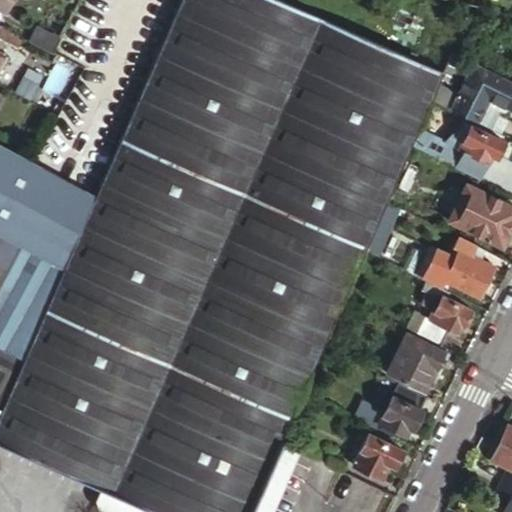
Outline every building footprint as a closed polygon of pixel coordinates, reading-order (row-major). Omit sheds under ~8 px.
[(0,0),(0,10),(5,13),(11,0),(0,0)] [(461,58),(486,10),(471,6),(468,12),(398,0),(179,0),(104,169),(4,397),(124,452),(105,494),(142,511),(250,511),(273,463),(270,461),(279,441),(290,416),(300,392),(363,250),(385,201),(409,145),(417,127),(430,99),(450,54),(461,58)] [(51,53),(59,37),(36,25),(27,40),(51,53)] [(16,45),(21,36),(8,29),(3,38),(16,45)] [(445,87),(461,58),(450,54),(430,99),(478,123),(488,100),(508,111),(511,112),(511,83),(471,63),(456,93),(445,87)] [(488,100),(478,123),(497,133),(508,111),(488,100)] [(453,146),(417,127),(409,145),(479,180),(490,157),(496,159),(504,142),(465,123),(453,146)] [(0,348),(18,358),(91,196),(0,148),(0,348)] [(418,168),(409,164),(398,188),(406,192),(418,168)] [(511,226),(511,208),(464,184),(446,221),(501,248),(511,226)] [(406,192),(398,188),(390,204),(397,207),(399,208),(406,192)] [(390,204),(385,201),(363,250),(375,256),(397,207),(390,204)] [(469,256),(475,245),(458,237),(453,248),(458,251),(443,281),(476,298),(491,267),(477,260),(469,256)] [(477,260),(482,249),(475,245),(469,256),(477,260)] [(435,299),(429,309),(425,317),(423,316),(413,334),(442,348),(450,330),(457,333),(460,326),(464,327),(471,311),(447,298),(449,294),(425,282),(419,291),(423,294),(435,299)] [(435,299),(423,294),(418,304),(429,309),(435,299)] [(389,344),(398,348),(404,335),(403,334),(396,331),(389,344)] [(404,333),(403,334),(404,335),(398,348),(385,374),(424,393),(443,352),(404,333)] [(0,348),(0,399),(18,358),(0,348)] [(424,398),(395,384),(382,411),(370,405),(362,423),(370,427),(374,429),(377,423),(405,437),(409,430),(412,431),(422,411),(419,410),(424,398)] [(308,396),(300,392),(290,416),(297,419),(308,396)] [(0,445),(98,491),(105,494),(124,452),(4,397),(0,406),(0,445)] [(507,469),(511,470),(511,428),(507,426),(491,461),(507,469)] [(403,444),(374,429),(370,427),(367,433),(400,450),(403,444)] [(400,450),(367,433),(353,461),(351,460),(349,463),(352,464),(351,466),(381,481),(388,466),(394,469),(402,451),(400,450)] [(250,511),(142,511),(105,494),(98,491),(90,508),(97,511),(272,511),(299,455),(281,447),(273,463),(250,511)] [(511,511),(511,470),(507,469),(499,484),(504,485),(499,495),(508,499),(501,511),(511,511)] [(504,485),(499,484),(495,493),(499,495),(504,485)]
